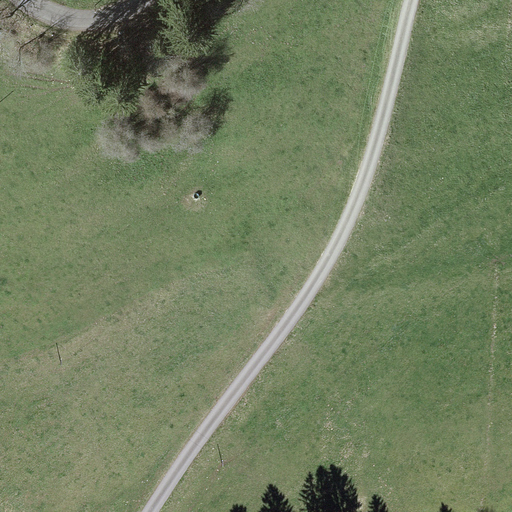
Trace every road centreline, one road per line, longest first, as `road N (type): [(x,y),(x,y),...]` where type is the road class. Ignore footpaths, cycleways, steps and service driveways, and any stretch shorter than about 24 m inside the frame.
road 1 (track): [(150,511),(337,243),(383,114),(411,0)]
road 2 (unclassified): [(27,0),(82,19),(140,0)]
